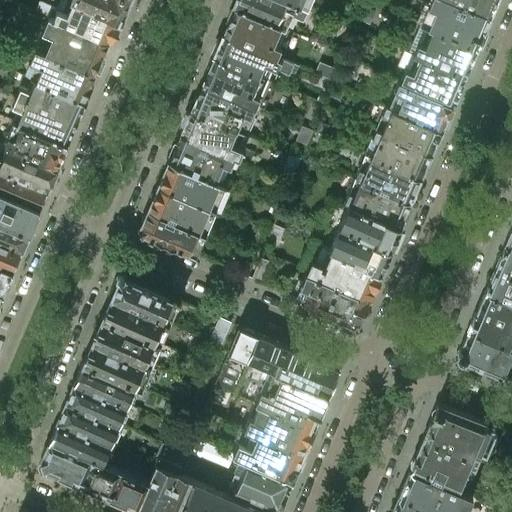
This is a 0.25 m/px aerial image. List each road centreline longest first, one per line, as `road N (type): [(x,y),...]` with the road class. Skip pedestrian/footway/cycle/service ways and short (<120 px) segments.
road 1 (residential): [(106,233),(371,357)]
road 2 (residential): [(478,110),(371,357)]
road 3 (residential): [(1,472),(106,233)]
road 4 (residential): [(106,233),(208,0)]
road 5 (residential): [(418,370),(511,153)]
road 6 (residential): [(156,0),(61,213)]
road 7 (residential): [(371,357),(306,511)]
road 8 (residential): [(61,213),(0,362)]
road 9 (residential): [(359,511),(418,370)]
